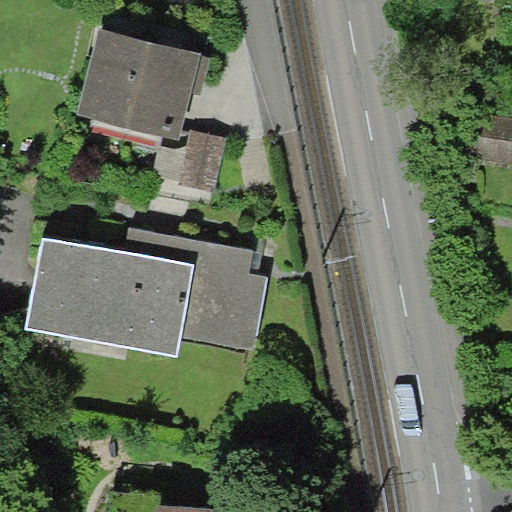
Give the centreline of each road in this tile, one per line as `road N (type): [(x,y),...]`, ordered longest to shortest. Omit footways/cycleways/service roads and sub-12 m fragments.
road 1 (secondary): [(440,492),(345,0)]
road 2 (residential): [(253,0),(279,130)]
